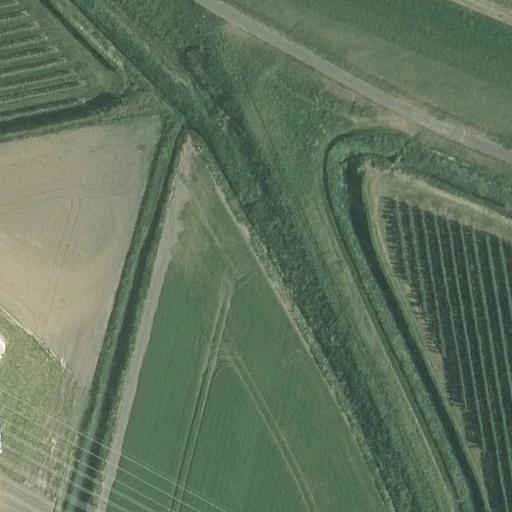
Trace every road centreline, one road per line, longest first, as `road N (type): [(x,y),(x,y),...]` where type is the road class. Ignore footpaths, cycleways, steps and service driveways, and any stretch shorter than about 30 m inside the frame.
road 1 (track): [(438,126),(346,123),(310,146),(328,247),(449,511)]
road 2 (unclassified): [(511,156),(438,126),(212,0)]
